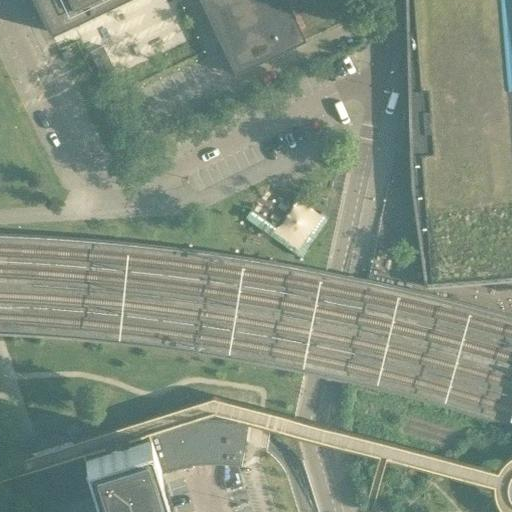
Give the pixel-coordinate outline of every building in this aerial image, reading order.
[(34,0),(50,32),(52,31),(116,0),(199,0),(234,74),(306,40),(286,0),(34,0)] [(405,27),(511,18),(511,0),(405,0),(406,25),(405,25),(405,27)] [(406,59),(511,50),(511,18),(405,27),(405,30),(406,30),(407,57),(406,57),(406,59)] [(407,91),(511,82),(511,50),(406,59),(406,62),(407,62),(407,89),(407,91)] [(408,123),(511,114),(511,82),(407,91),(407,94),(408,121),(407,121),(408,123)] [(433,153),(511,146),(511,114),(408,123),(408,126),(409,126),(409,153),(409,155),(420,154),(433,153)] [(410,187),(511,178),(511,146),(433,153),(420,154),(409,155),(409,158),(410,158),(411,185),(410,185),(410,187)] [(415,219),(511,210),(511,178),(410,187),(410,190),(411,190),(415,217),(414,217),(415,219)] [(419,251),(511,243),(511,210),(415,219),(415,222),(416,222),(419,249),(419,251)] [(424,286),(511,278),(511,243),(419,251),(420,254),(424,279),(423,279),(424,286)] [(173,511),(160,471),(170,468),(178,466),(190,464),(207,463),(225,464),(240,466),(247,425),(248,422),(235,420),(223,419),(211,418),(199,418),(187,420),(171,422),(157,425),(147,428),(77,450),(66,428),(35,438),(55,503),(95,491),(101,511),(173,511)]
